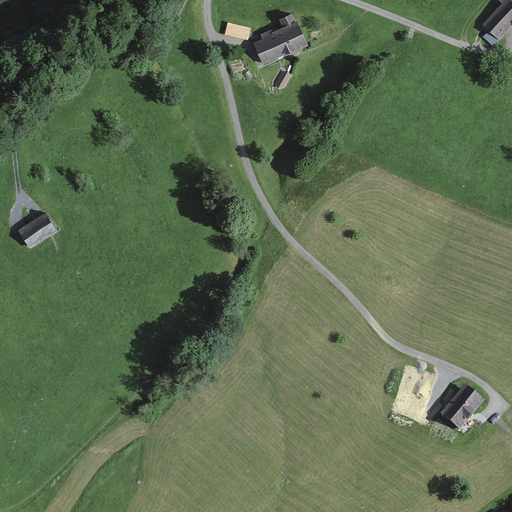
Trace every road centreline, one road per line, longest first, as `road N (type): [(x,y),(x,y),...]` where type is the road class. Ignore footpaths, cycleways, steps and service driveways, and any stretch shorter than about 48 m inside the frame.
road 1 (track): [(502,404),(470,374),(385,338),(269,212)]
road 2 (track): [(269,212),(253,185),(209,0)]
road 3 (track): [(351,0),(483,50),(511,50)]
